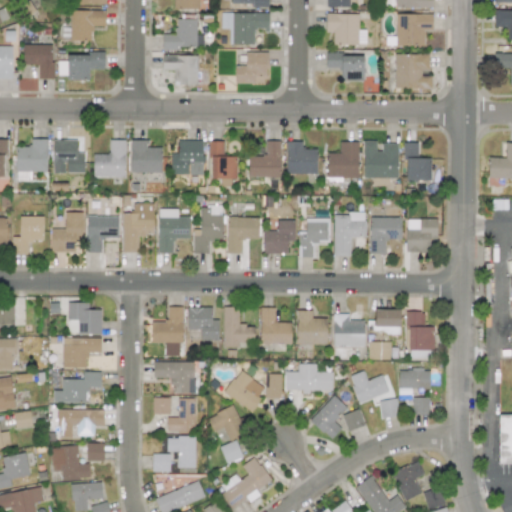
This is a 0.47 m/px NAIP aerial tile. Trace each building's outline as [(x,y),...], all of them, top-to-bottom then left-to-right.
[(197,0),(172,0),(172,9),(197,9),(197,0)] [(325,0),(325,7),(349,8),(348,0),(325,0)] [(394,0),(395,8),(431,7),(431,0),(394,0)] [(0,21),(8,19),(3,7),(0,8),(0,21)] [(104,10),(69,10),(69,41),(91,40),(91,26),(104,25),(104,10)] [(252,44),(253,28),(267,29),(268,13),(219,12),(219,28),(228,28),(228,44),(252,44)] [(357,14),(325,13),(324,32),(332,32),(331,44),(364,45),(364,29),(357,29),(357,14)] [(431,14),(395,13),(394,45),(423,45),(423,30),(431,30),(431,14)] [(202,35),(195,34),(195,18),(174,18),(174,34),(161,34),(161,48),(202,49),(202,35)] [(51,79),(51,44),(21,44),(21,64),(37,64),(37,78),(51,79)] [(11,46),(0,46),(0,78),(11,78),(11,46)] [(266,52),(244,52),(244,65),(234,66),(234,83),(253,83),(253,77),(266,77),(266,52)] [(511,52),(493,52),(492,70),(508,71),(507,85),(511,85),(511,52)] [(66,53),(65,79),(88,79),(88,69),(103,69),(103,54),(66,53)] [(362,81),(362,54),(325,54),(325,67),(340,68),(339,81),(362,81)] [(393,54),(394,89),(430,88),(430,73),(427,73),(427,54),(393,54)] [(196,83),(196,55),(160,55),(160,69),(173,70),(172,83),(196,83)] [(160,147),(147,147),(147,140),(129,139),(129,172),(160,173),(160,147)] [(82,173),(83,152),(76,152),(76,140),(52,140),(52,172),(82,173)] [(92,176),(123,176),(123,140),(108,140),(107,154),(92,154),(92,176)] [(170,174),(201,173),(201,140),(176,140),(176,153),(169,153),(170,174)] [(279,141),(264,140),(264,156),(247,155),(247,177),(279,177),(279,141)] [(222,141),(209,141),(208,178),(219,179),(219,186),(229,186),(229,178),(235,178),(235,156),(222,156),(222,141)] [(315,148),(301,149),(301,141),(284,141),(285,173),(316,173),(315,148)] [(325,153),(326,178),(356,177),(356,141),(338,142),(338,153),(325,153)] [(396,143),(377,143),(377,141),(361,141),(362,178),(396,177),(396,143)] [(403,180),(429,181),(429,158),(416,158),(417,142),(404,142),(403,180)] [(487,177),(511,177),(511,142),(504,142),(504,157),(487,157),(487,177)] [(151,203),(132,203),(132,213),(120,213),(121,252),(137,252),(137,235),(152,235),(151,203)] [(191,230),(191,254),(207,254),(207,240),(221,240),(221,206),(199,206),(199,230),(191,230)] [(188,216),(176,216),(176,209),(156,208),(156,253),(172,253),(172,239),(187,239),(188,216)] [(81,212),(63,212),(63,229),(50,228),(49,251),(73,252),(73,239),(81,239),(81,212)] [(332,255),(348,256),(349,237),(363,237),(363,213),(332,213),(332,255)] [(117,216),(85,215),(84,252),(100,253),(100,238),(116,238),(117,216)] [(26,240),(42,241),(42,216),(18,216),(18,237),(12,237),(12,255),(26,255),(26,240)] [(225,253),(240,253),(241,239),(257,239),(257,217),(225,216),(225,253)] [(400,217),(368,217),(368,253),(383,253),(384,239),(400,239),(400,217)] [(328,218),(304,218),(304,231),(297,231),(296,257),(311,257),(312,242),(327,243),(328,218)] [(404,251),(428,252),(428,239),(435,239),(436,219),(404,218),(404,251)] [(293,220),(276,220),(275,230),(262,230),(262,253),(286,254),(286,241),(293,241),(293,220)] [(99,310),(86,309),(87,302),(66,302),(66,333),(99,334),(99,310)] [(0,327),(13,327),(12,304),(0,304),(0,327)] [(180,306),(166,306),(166,320),(150,321),(150,343),(181,343),(180,306)] [(237,306),(221,306),(221,347),(237,347),(237,342),(252,342),(253,325),(237,325),(237,306)] [(210,307),(185,307),(186,330),(199,330),(199,341),(217,340),(217,319),(210,320),(210,307)] [(290,344),(289,322),(274,322),(274,307),(258,307),(258,344),(290,344)] [(398,326),(398,310),(373,309),(373,326),(398,326)] [(311,310),(295,310),(294,344),(325,344),(326,318),(311,318),(311,310)] [(432,327),(423,327),(423,311),(406,311),(406,358),(417,358),(417,352),(425,352),(425,351),(433,351),(432,327)] [(332,346),(363,346),(362,320),(347,320),(347,313),(331,314),(332,346)] [(15,338),(0,338),(0,371),(10,371),(10,355),(15,355),(15,338)] [(85,368),(85,352),(99,353),(99,338),(61,338),(61,367),(85,368)] [(389,342),(366,341),(366,359),(388,360),(389,342)] [(170,393),(193,393),(192,361),(152,362),(152,377),(169,377),(170,393)] [(283,371),(283,390),(300,390),(300,391),(330,391),(331,372),(314,372),(314,364),(296,363),(296,372),(283,371)] [(428,390),(428,369),(397,369),(397,389),(428,390)] [(262,387),(238,370),(222,392),(249,412),(260,398),(257,396),(262,387)] [(380,374),(365,380),(361,370),(347,376),(358,403),(387,391),(380,374)] [(52,402),(86,402),(86,387),(99,387),(99,371),(81,371),(81,379),(60,379),(60,390),(52,390),(52,402)] [(265,398),(279,398),(279,374),(266,373),(265,398)] [(0,410),(12,409),(9,377),(0,377),(0,410)] [(340,429),(331,420),(345,408),(332,395),(308,419),(328,439),(340,429)] [(168,398),(151,397),(151,414),(168,414),(168,398)] [(427,397),(410,397),(411,415),(427,414),(427,397)] [(194,398),(176,398),(176,417),(165,417),(165,432),(193,432),(194,398)] [(397,416),(395,398),(377,400),(379,418),(397,416)] [(237,419),(231,405),(205,417),(212,432),(221,428),(227,440),(248,431),(242,417),(237,419)] [(102,410),(57,409),(56,437),(70,437),(70,426),(102,426),(102,410)] [(346,431),(362,425),(356,409),(340,414),(346,431)] [(12,412),(14,428),(30,426),(29,410),(12,412)] [(511,461),(511,413),(498,413),(498,461),(511,461)] [(0,447),(9,446),(7,431),(0,431),(0,447)] [(165,436),(165,451),(175,452),(175,467),(193,468),(194,437),(165,436)] [(218,446),(225,464),(241,457),(234,440),(218,446)] [(102,461),(102,443),(85,443),(85,461),(102,461)] [(76,445),(49,447),(51,472),(60,472),(61,480),(88,478),(87,463),(76,463),(76,445)] [(27,476),(24,453),(0,455),(0,461),(2,473),(0,473),(0,488),(10,487),(8,479),(27,476)] [(168,472),(168,454),(151,453),(151,472),(168,472)] [(230,508),(245,499),(247,502),(258,495),(255,490),(269,480),(253,456),(240,465),(246,474),(238,480),(235,474),(216,486),(230,508)] [(412,478),(422,474),(415,461),(390,473),(403,501),(419,493),(412,478)] [(386,500),(369,475),(353,486),(372,511),(398,511),(404,508),(395,494),(386,500)] [(153,499),(158,511),(166,511),(203,496),(196,480),(153,499)] [(70,484),(71,511),(86,510),(85,499),(101,499),(100,482),(70,484)] [(0,493),(0,509),(10,507),(10,511),(33,511),(32,503),(42,501),(39,487),(0,493)] [(426,510),(444,503),(437,487),(420,493),(426,510)] [(222,511),(215,499),(200,509),(202,511),(222,511)] [(351,511),(343,500),(329,511),(351,511)] [(90,511),(107,511),(105,501),(89,505),(90,511)]
